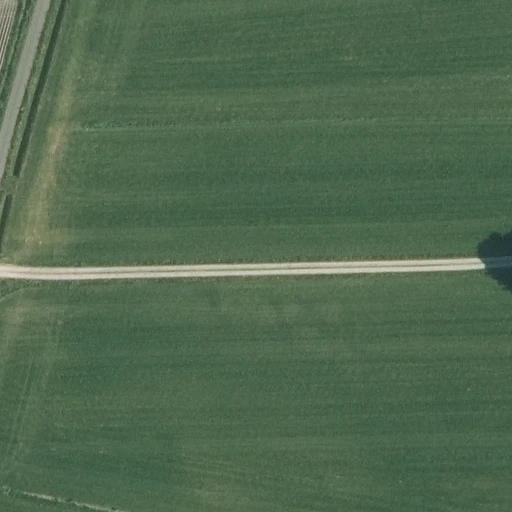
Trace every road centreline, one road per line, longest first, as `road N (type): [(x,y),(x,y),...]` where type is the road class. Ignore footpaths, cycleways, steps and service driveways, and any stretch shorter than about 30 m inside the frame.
road 1 (track): [(0,272),(511,261)]
road 2 (unclassified): [(0,172),(44,0)]
